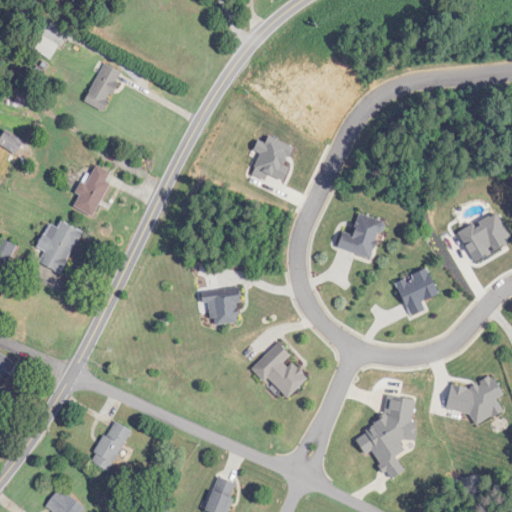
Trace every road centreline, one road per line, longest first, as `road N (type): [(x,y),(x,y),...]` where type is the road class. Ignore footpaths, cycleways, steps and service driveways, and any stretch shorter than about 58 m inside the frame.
road 1 (residential): [(0,480),(71,375),(209,104),(250,45),(301,0)]
road 2 (residential): [(511,81),(397,96),(348,135),(297,245),(292,282),(310,324),(351,360)]
road 3 (residential): [(373,511),(0,339)]
road 4 (residential): [(351,360),(425,364),(511,294)]
road 5 (residential): [(351,360),(304,476)]
